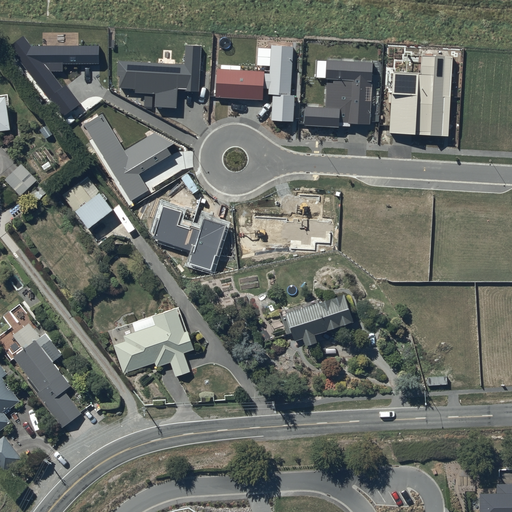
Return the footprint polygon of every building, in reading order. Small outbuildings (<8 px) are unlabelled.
[(23,36),(8,48),(62,119),(82,104),(66,84),(63,86),(51,71),(63,71),(63,63),(98,63),(98,46),(31,46),(23,36)] [(117,59),(115,76),(120,76),(119,87),(136,89),(135,93),(155,94),(154,108),(176,109),(178,88),(187,89),(186,90),(199,91),(202,45),(185,44),(183,64),(117,59)] [(293,47),(271,45),(270,73),(217,70),(216,98),(263,101),(264,89),(268,89),(268,94),(273,94),(271,120),(293,121),(295,95),(290,95),(293,47)] [(420,73),(393,71),(389,133),(448,136),(452,57),(421,55),(420,73)] [(373,63),(316,60),(315,78),(326,78),(325,106),(305,105),(303,125),(338,127),(339,123),(370,124),(373,63)] [(0,134),(10,134),(8,113),(10,112),(8,95),(0,95),(0,134)] [(473,100),(467,108),(467,183),(473,189),(480,182),(480,108),(473,100)] [(102,114),(83,125),(130,202),(149,190),(139,174),(178,150),(174,144),(154,133),(125,151),(102,114)] [(20,166),(5,181),(20,197),(36,181),(20,166)] [(80,184),(61,197),(88,233),(113,215),(88,180),(81,185),(80,184)] [(181,213),(163,207),(153,239),(192,252),(189,264),(211,271),(226,225),(204,218),(200,230),(178,223),(181,213)] [(319,303),(281,316),(286,333),(291,331),(295,343),(303,341),(307,350),(318,346),(315,340),(355,326),(345,298),(321,307),(319,303)] [(125,344),(114,347),(122,374),(155,365),(156,369),(170,365),(175,378),(189,374),(184,356),(194,353),(188,335),(184,336),(177,314),(153,321),(156,330),(123,339),(125,344)] [(24,353),(14,362),(29,381),(27,383),(63,429),(81,415),(65,394),(71,389),(53,366),(63,359),(46,338),(41,342),(29,326),(13,339),(24,353)] [(0,433),(11,425),(4,416),(20,403),(2,381),(9,375),(0,363),(0,433)] [(0,470),(3,474),(21,460),(7,443),(0,448),(0,470)] [(497,494),(480,494),(479,511),(511,511),(511,484),(497,484),(497,494)]
